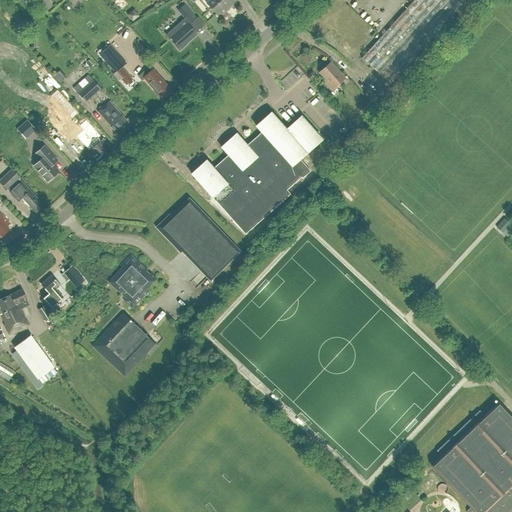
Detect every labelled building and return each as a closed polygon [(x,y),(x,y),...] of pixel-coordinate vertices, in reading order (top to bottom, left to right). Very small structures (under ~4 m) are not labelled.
[(203,0),(206,3),(217,14),(223,8),(225,10),(230,5),(235,0),(203,0)] [(467,0),(415,0),(362,58),(391,84),(467,0)] [(178,10),(189,22),(195,17),(184,5),(178,10)] [(186,44),(185,43),(196,33),(185,21),(180,26),(178,23),(166,35),(170,39),(171,38),(176,43),(174,44),(180,50),(186,44)] [(110,44),(99,54),(115,73),(127,63),(110,44)] [(332,89),(345,78),(331,63),(320,72),(326,78),(324,79),(332,89)] [(153,68),(144,77),(163,99),(173,90),(153,68)] [(132,69),(124,76),(129,82),(137,75),(132,69)] [(58,78),(63,82),(69,76),(64,72),(58,78)] [(88,75),(73,88),(86,102),(101,88),(88,75)] [(359,101),(364,106),(370,101),(365,96),(359,101)] [(109,101),(98,111),(121,137),(132,127),(109,101)] [(63,109),(71,118),(77,113),(69,104),(63,109)] [(212,197),(232,219),(245,234),(290,194),(287,190),(301,177),(303,178),(310,171),(299,159),(322,139),(301,116),(286,129),(271,112),(256,126),(261,132),(247,145),(236,133),(221,147),(228,155),(213,168),(206,160),(191,174),(212,197)] [(33,121),(22,129),(28,138),(39,129),(33,121)] [(95,129),(82,140),(89,149),(92,147),(99,155),(110,146),(95,129)] [(48,182),(59,172),(50,162),(54,158),(44,146),(35,154),(40,160),(33,166),(48,182)] [(36,213),(43,206),(19,180),(20,179),(11,170),(0,181),(0,183),(7,191),(18,202),(22,198),(36,213)] [(210,281),(240,251),(189,198),(171,215),(170,214),(156,227),(181,254),(183,252),(210,281)] [(0,235),(1,237),(9,230),(7,227),(10,224),(0,213),(0,235)] [(505,218),(496,228),(502,233),(511,224),(505,218)] [(146,289),(156,279),(130,254),(120,265),(122,267),(108,282),(126,298),(124,300),(132,308),(148,291),(146,289)] [(60,286),(51,276),(41,285),(49,294),(42,300),(50,308),(62,297),(56,289),(60,286)] [(29,305),(26,300),(27,300),(22,289),(10,295),(15,305),(13,306),(15,311),(21,309),(29,305)] [(15,305),(10,295),(0,299),(0,316),(9,335),(28,326),(26,320),(23,322),(21,317),(24,315),(21,309),(15,311),(13,306),(15,305)] [(51,316),(44,305),(38,309),(45,320),(51,316)] [(124,377),(155,344),(123,313),(92,346),(124,377)] [(34,379),(36,377),(39,380),(56,366),(32,335),(14,349),(32,372),(30,374),(34,379)] [(511,511),(511,418),(498,404),(485,417),(479,410),(464,426),(436,451),(442,457),(434,466),(472,506),(467,511),(468,511),(511,511)]
